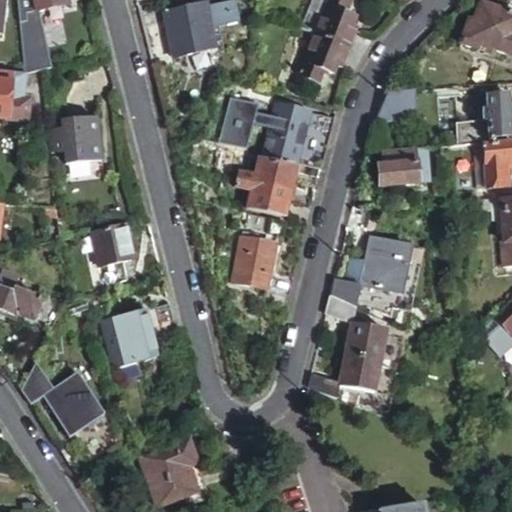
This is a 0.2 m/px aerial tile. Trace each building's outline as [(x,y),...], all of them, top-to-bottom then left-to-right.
[(34,0),(38,17),(64,10),(61,0),(34,0)] [(331,0),(319,0),(306,33),(318,38),(334,1),(331,0)] [(318,38),(352,51),(360,32),(354,30),(358,21),(345,17),(353,3),(344,0),(334,0),(334,1),(318,38)] [(511,6),(493,0),(481,0),(476,15),(471,13),(463,36),(511,52),(511,50),(511,6)] [(206,8),(166,18),(175,62),(215,54),(211,33),(239,27),(235,5),(206,11),(206,8)] [(44,19),(21,19),(22,68),(45,68),(44,19)] [(344,69),(352,51),(318,38),(303,75),(321,83),(326,70),(335,74),(338,67),(344,69)] [(22,86),(23,74),(0,71),(0,118),(5,119),(8,86),(22,86)] [(8,86),(5,119),(24,121),(26,99),(21,99),(22,86),(8,86)] [(417,93),(388,95),(384,103),(378,118),(376,125),(418,123),(417,93)] [(457,127),(458,148),(474,147),(484,147),(487,146),(486,141),(511,139),(511,138),(509,98),(467,103),(470,126),(457,127)] [(325,168),(339,119),(277,104),(266,154),(325,168)] [(61,122),(46,122),(47,146),(62,146),(63,158),(99,157),(97,111),(61,112),(61,122)] [(511,144),(487,146),(484,147),(486,186),(487,188),(508,186),(505,165),(511,164),(511,144)] [(484,147),(474,147),(476,186),(486,186),(484,147)] [(420,151),(373,154),(373,165),(370,165),(371,187),(422,184),(420,151)] [(241,174),(239,182),(247,184),(291,194),(297,168),(260,161),(257,177),(241,174)] [(247,184),(239,182),(238,189),(253,191),(249,210),(286,218),(291,194),(247,184)] [(491,200),(474,201),(475,213),(491,213),(491,223),(496,223),(497,235),(502,235),(503,245),(497,245),(498,271),(511,270),(511,201),(491,204),(491,200)] [(136,259),(126,228),(95,236),(104,268),(136,259)] [(251,238),(243,285),(269,290),(278,243),(251,238)] [(357,286),(359,290),(399,300),(410,254),(369,243),(363,267),(357,286)] [(345,283),(357,286),(363,267),(350,264),(345,283)] [(23,285),(7,276),(0,289),(0,320),(2,322),(4,318),(15,324),(17,319),(34,328),(44,307),(18,295),(23,285)] [(331,299),(354,310),(359,290),(357,286),(345,283),(337,281),(335,282),(331,299)] [(351,326),(354,310),(331,299),(326,317),(350,327),(351,326)] [(511,300),(476,336),(499,360),(511,347),(511,300)] [(180,332),(173,306),(103,325),(115,370),(161,357),(156,339),(180,332)] [(371,395),(383,333),(351,326),(350,327),(337,384),(336,388),(340,388),(371,395)] [(312,375),(309,388),(337,399),(340,388),(336,388),(337,384),(312,375)] [(106,417),(81,376),(45,398),(72,438),(106,417)] [(196,457),(187,444),(143,470),(169,511),(173,511),(205,493),(186,464),(196,457)]
